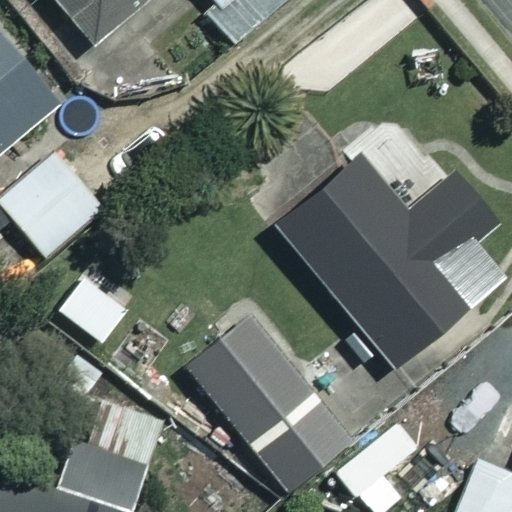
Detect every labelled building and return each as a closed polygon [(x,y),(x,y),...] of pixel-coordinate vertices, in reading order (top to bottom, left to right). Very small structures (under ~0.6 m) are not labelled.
[(222,0),(52,0),(80,37),(129,0),(205,0),(212,8),(222,0)] [(0,140),(51,101),(0,35),(0,140)] [(436,177),(384,116),(263,219),(388,364),(497,270),(463,230),(485,211),(447,167),(436,177)] [(43,141),(0,173),(0,220),(7,215),(36,255),(95,211),(43,141)] [(122,302),(75,271),(51,307),(97,339),(122,302)] [(353,428),(239,308),(175,368),(289,488),(353,428)] [(511,511),(511,473),(476,457),(450,511),(511,511)] [(90,511),(96,496),(0,465),(0,511),(90,511)]
